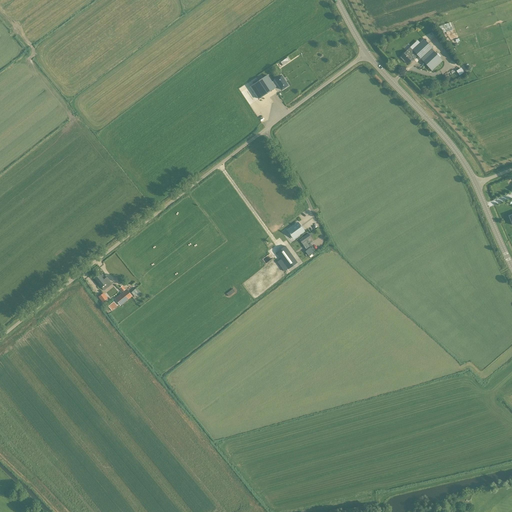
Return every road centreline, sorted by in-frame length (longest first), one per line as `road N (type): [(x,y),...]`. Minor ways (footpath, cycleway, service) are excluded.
road 1 (unclassified): [(0,337),(367,52)]
road 2 (tertiary): [(476,184),(367,52)]
road 3 (track): [(379,511),(392,493),(511,465)]
